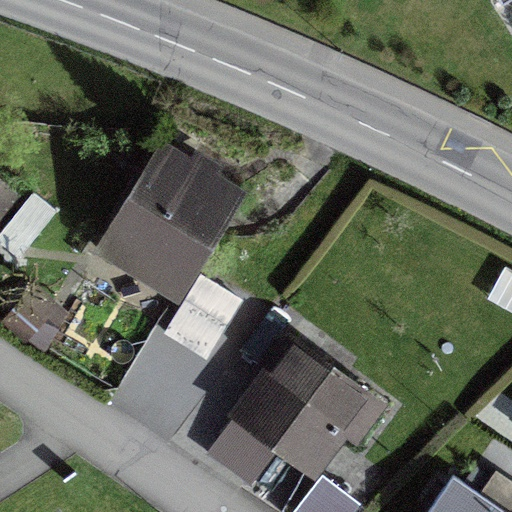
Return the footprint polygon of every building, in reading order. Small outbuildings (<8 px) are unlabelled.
[(183,171),(159,156),(102,247),(174,291),(231,200),(206,185),(213,174),(190,159),(183,171)] [(0,214),(14,198),(0,186),(0,214)] [(208,360),(243,300),(199,275),(164,335),(208,360)] [(29,295),(5,322),(22,338),(46,309),(29,295)] [(307,470),(361,398),(290,345),(236,417),(307,470)] [(511,511),(451,471),(424,511),(511,511)]
